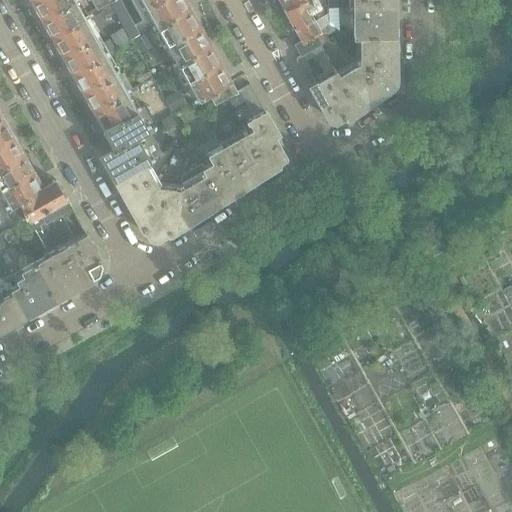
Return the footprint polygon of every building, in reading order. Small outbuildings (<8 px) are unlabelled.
[(86,17),(76,0),(31,0),(52,36),(86,17)] [(109,4),(106,0),(89,0),(96,11),(109,4)] [(188,8),(183,0),(138,0),(154,27),(188,8)] [(319,30),(307,7),(313,4),(310,0),(298,0),(284,8),(302,40),(314,33),(319,30)] [(394,34),(392,0),(352,0),(353,36),(358,36),(394,34)] [(208,44),(188,8),(154,27),(175,63),(208,44)] [(337,30),(337,8),(336,8),(327,8),(327,26),(336,29),(337,30)] [(107,54),(86,17),(52,36),(73,73),(107,54)] [(324,37),(336,29),(327,26),(320,30),(324,37)] [(128,40),(121,28),(109,36),(116,47),(128,40)] [(130,41),(141,35),(138,29),(127,36),(130,41)] [(327,42),(324,37),(320,30),(319,30),(314,33),(320,44),(321,45),(327,42)] [(154,45),(146,33),(132,41),(140,54),(154,45)] [(320,44),(314,33),(302,40),(294,44),(300,54),(320,44)] [(394,76),(394,34),(358,36),(358,54),(357,61),(354,63),(336,72),(357,110),(390,86),(389,82),(392,77),(394,76)] [(229,81),(208,44),(175,63),(195,99),(207,93),(229,81)] [(357,110),(336,72),(334,69),(314,80),(310,72),(311,71),(306,61),(312,57),(315,63),(327,55),(321,45),(320,44),(300,54),(296,56),(295,58),(295,60),(325,113),(326,114),(327,116),(334,119),(336,119),(342,115),(344,118),(345,117),(346,118),(357,110)] [(127,91),(107,54),(73,73),(94,110),(127,91)] [(139,84),(149,79),(146,73),(136,78),(139,84)] [(236,94),(235,92),(229,81),(207,93),(214,104),(215,106),(232,96),(236,94)] [(262,109),(248,85),(235,92),(236,94),(232,96),(237,105),(244,101),(252,115),(262,109)] [(154,123),(144,105),(138,109),(127,91),(94,110),(114,145),(135,133),(147,127),(154,123)] [(186,104),(178,91),(164,99),(172,112),(186,104)] [(276,132),(264,110),(248,120),(252,128),(244,132),(266,170),(276,164),(277,160),(283,156),(283,155),(271,134),(276,132)] [(0,143),(12,137),(0,114),(0,143)] [(179,132),(170,115),(160,121),(169,137),(179,132)] [(157,184),(145,162),(161,153),(147,127),(135,133),(114,145),(100,153),(133,213),(152,202),(150,198),(158,184),(157,184)] [(222,138),(217,130),(213,133),(218,141),(222,138)] [(220,200),(266,170),(244,132),(205,154),(210,163),(201,168),(205,173),(220,200)] [(218,141),(213,133),(209,136),(214,144),(218,141)] [(0,189),(32,171),(12,137),(0,143),(0,189)] [(193,151),(189,146),(186,140),(181,143),(188,154),(193,151)] [(64,196),(55,179),(41,187),(32,171),(0,189),(0,192),(7,206),(8,207),(3,209),(13,226),(23,220),(28,217),(64,196)] [(170,231),(220,200),(205,173),(196,178),(193,172),(180,179),(180,176),(163,174),(158,184),(150,198),(152,202),(133,213),(141,227),(142,226),(143,228),(144,227),(149,235),(155,237),(167,231),(168,232),(170,231)] [(74,238),(60,215),(71,209),(64,196),(28,217),(23,220),(30,232),(34,229),(47,253),(74,238)] [(92,275),(97,272),(100,262),(98,259),(99,258),(97,256),(98,255),(84,232),(74,238),(47,253),(33,261),(54,298),(92,277),(92,275)] [(0,328),(54,298),(33,261),(19,269),(22,275),(15,279),(17,284),(8,289),(10,293),(3,297),(0,294),(0,328)]
